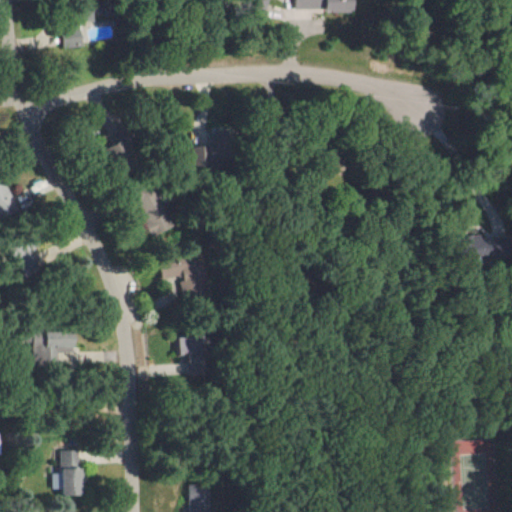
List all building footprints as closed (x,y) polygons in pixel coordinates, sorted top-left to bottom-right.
[(292,0),(293,10),(351,11),(350,0),(292,0)] [(81,45),(77,26),(57,29),(61,49),(81,45)] [(0,215),(13,212),(1,173),(0,173),(0,215)] [(141,219),(145,236),(165,231),(162,214),(141,219)] [(482,248),(475,235),(460,243),(467,256),(482,248)] [(154,264),(158,280),(184,274),(181,259),(154,264)] [(30,332),(30,369),(48,369),(48,361),(55,361),(55,353),(73,352),(73,332),(30,332)] [(80,468),(80,495),(58,495),(58,450),(76,450),(76,468),(80,468)] [(210,484),(210,511),(189,511),(189,484),(210,484)]
